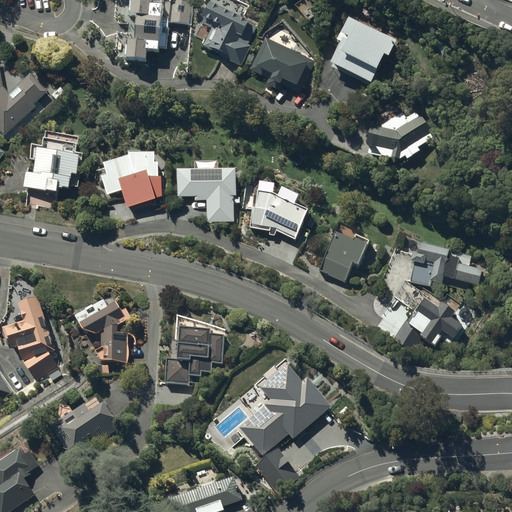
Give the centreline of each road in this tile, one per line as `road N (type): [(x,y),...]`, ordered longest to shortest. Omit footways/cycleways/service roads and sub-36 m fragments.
road 1 (residential): [(161,272),(273,310),(398,382),(511,392)]
road 2 (residential): [(51,511),(119,464),(142,435),(161,272)]
road 3 (residential): [(511,452),(381,461),(296,511)]
road 4 (residential): [(0,238),(161,272)]
